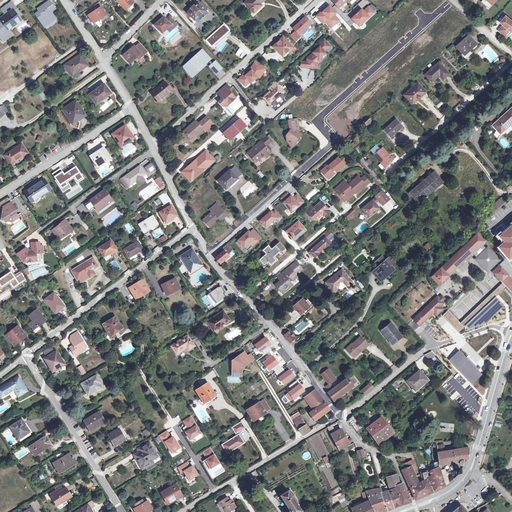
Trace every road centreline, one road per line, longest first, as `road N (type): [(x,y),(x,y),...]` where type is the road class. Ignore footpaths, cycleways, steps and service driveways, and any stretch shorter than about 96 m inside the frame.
road 1 (residential): [(448,3),(317,122),(332,142),(207,256)]
road 2 (residential): [(152,145),(309,0)]
road 3 (residential): [(192,228),(26,356)]
road 4 (residential): [(339,417),(270,322),(207,256)]
road 5 (residential): [(339,417),(428,346),(488,327),(511,331)]
road 6 (residential): [(180,511),(339,417)]
road 7 (residential): [(121,511),(26,356)]
road 8 (residential): [(0,193),(131,108)]
road 9 (primary): [(469,472),(511,331)]
road 10 (residential): [(153,147),(38,231)]
